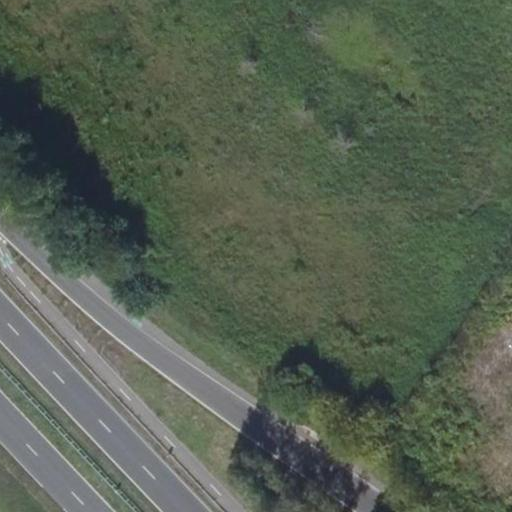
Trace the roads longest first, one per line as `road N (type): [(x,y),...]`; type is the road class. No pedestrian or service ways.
road 1 (primary): [(381,511),(0,234)]
road 2 (primary): [(182,511),(0,321)]
road 3 (primary): [(0,421),(88,511)]
